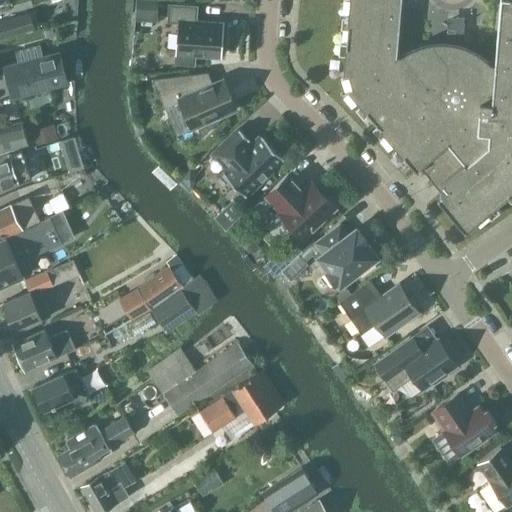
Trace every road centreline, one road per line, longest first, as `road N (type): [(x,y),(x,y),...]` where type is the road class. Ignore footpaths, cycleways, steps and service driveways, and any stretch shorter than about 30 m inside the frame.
road 1 (residential): [(441,280),(366,179),(270,77),(268,0)]
road 2 (tertiary): [(66,511),(1,393)]
road 3 (residential): [(511,379),(441,280)]
